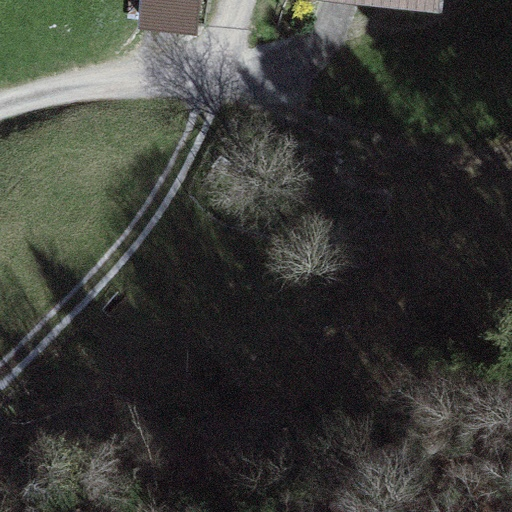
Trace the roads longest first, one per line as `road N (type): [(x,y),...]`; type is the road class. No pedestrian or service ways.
road 1 (track): [(219,82),(109,277),(0,382)]
road 2 (track): [(0,113),(94,82),(219,82),(235,0)]
road 3 (track): [(219,82),(355,123),(511,110)]
